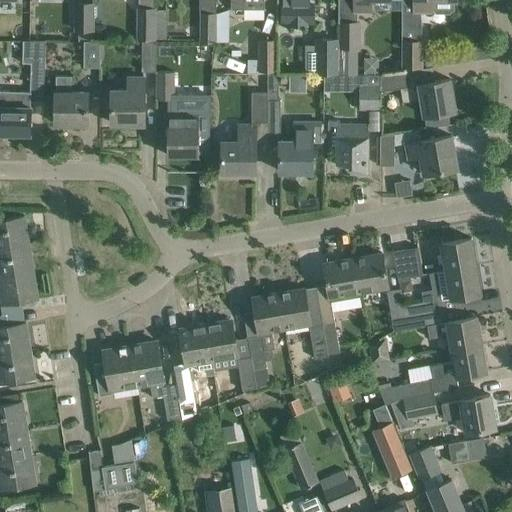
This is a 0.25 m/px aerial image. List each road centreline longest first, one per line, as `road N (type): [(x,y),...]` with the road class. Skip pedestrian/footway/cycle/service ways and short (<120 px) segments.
road 1 (residential): [(178,249),(499,199)]
road 2 (residential): [(499,199),(509,91),(502,0)]
road 3 (residential): [(54,171),(125,179),(178,249)]
road 4 (residential): [(71,318),(54,171)]
road 5 (residential): [(71,318),(112,308),(164,273),(178,249)]
road 6 (residential): [(88,442),(71,318)]
